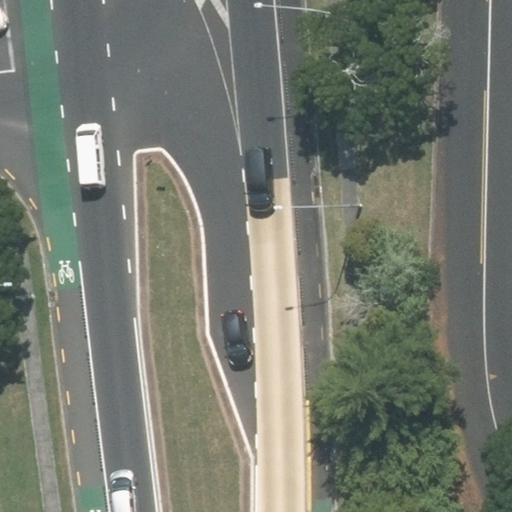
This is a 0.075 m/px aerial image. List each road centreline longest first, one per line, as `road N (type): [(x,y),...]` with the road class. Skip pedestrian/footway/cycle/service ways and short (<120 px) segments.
road 1 (residential): [(511,489),(493,432),(483,304),(490,0)]
road 2 (primary): [(125,511),(74,62)]
road 3 (primary): [(74,62),(166,95),(209,142),(252,336),(279,378)]
road 4 (primary): [(252,0),(279,378)]
road 5 (primary): [(279,378),(278,511)]
